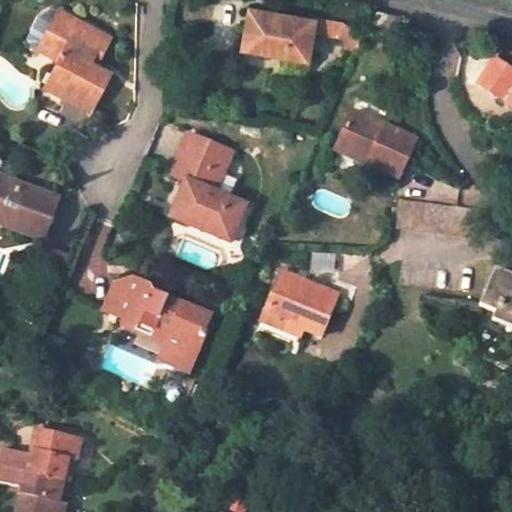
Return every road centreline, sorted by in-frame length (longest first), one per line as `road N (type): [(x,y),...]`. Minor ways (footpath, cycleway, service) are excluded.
road 1 (residential): [(460,1),(444,64),(452,127),(510,204)]
road 2 (residential): [(155,0),(151,103),(103,181)]
